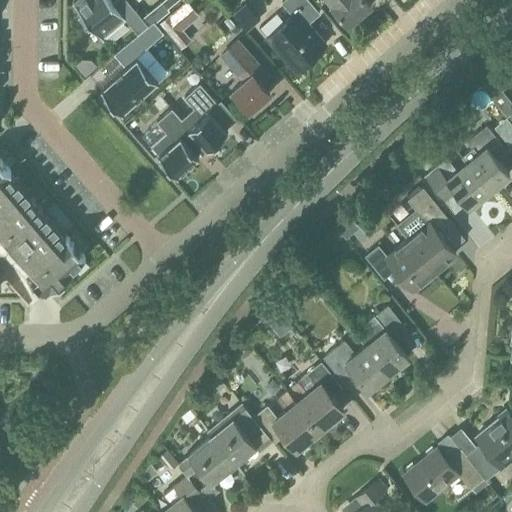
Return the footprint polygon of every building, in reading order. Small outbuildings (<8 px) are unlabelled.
[(76,0),(73,3),(74,4),(75,5),(82,14),(80,16),(79,16),(87,26),(88,25),(87,25),(90,23),(104,40),(105,39),(104,37),(127,19),(138,33),(149,24),(128,0),(114,0),(113,2),(111,0),(76,0)] [(293,14),(267,37),(296,70),(327,43),(309,23),(321,12),(310,0),(283,0),(282,2),(293,14)] [(327,0),(349,25),(372,5),(367,0),(327,0)] [(183,29),(184,28),(171,13),(159,22),(181,48),(192,39),(183,29)] [(138,34),(114,53),(126,65),(101,87),(123,112),(159,80),(137,55),(164,32),(154,20),(148,25),(138,34)] [(261,83),(271,74),(239,37),(220,54),(243,81),(232,90),(249,110),(270,93),(261,83)] [(503,111),(505,113),(510,119),(511,121),(511,105),(511,106),(510,105),(506,108),(491,90),(507,77),(501,71),(483,85),(488,92),(503,111)] [(195,107),(182,118),(209,147),(211,150),(221,142),(218,139),(228,130),(226,128),(237,118),(221,99),(218,102),(200,82),(185,96),(195,107)] [(174,171),(178,175),(199,156),(197,153),(205,147),(207,149),(209,147),(182,118),(172,107),(157,120),(167,131),(152,145),(159,153),(162,157),(159,160),(171,174),(174,171)] [(495,121),(499,127),(510,119),(505,113),(495,121)] [(461,156),(468,164),(491,192),(509,176),(497,161),(508,151),(487,125),(467,141),(472,147),(461,156)] [(0,246),(6,247),(32,278),(45,292),(46,291),(51,287),(52,288),(74,269),(72,268),(86,256),(67,234),(65,236),(10,172),(11,170),(0,157),(0,246)] [(491,192),(468,164),(459,171),(447,157),(426,174),(448,201),(456,194),(470,210),(491,192)] [(417,209),(398,225),(409,238),(436,271),(456,254),(451,249),(465,238),(432,197),(424,187),(409,199),(417,209)] [(413,290),(436,271),(409,238),(388,255),(379,244),(365,255),(384,278),(396,269),(413,290)] [(359,335),(367,345),(389,373),(407,359),(396,344),(410,332),(388,304),(369,319),(368,327),(359,335)] [(389,373),(367,345),(357,353),(345,339),(323,356),(346,384),(355,376),(368,392),(389,373)] [(298,381),(289,389),(322,429),(343,412),(331,397),(343,386),(322,360),(308,372),(297,380),(298,381)] [(296,450),(322,429),(289,389),(277,398),(286,410),(278,416),(268,404),(254,416),(273,440),(275,442),(284,435),(296,450)] [(273,440),(254,416),(243,403),(228,415),(209,431),(236,464),(257,447),(260,451),(273,440)] [(476,445),(465,454),(468,458),(484,478),(485,479),(500,467),(501,469),(511,459),(511,420),(504,411),(497,417),(499,420),(476,438),(480,442),(476,445)] [(214,483),(236,464),(209,431),(208,432),(211,438),(179,464),(186,473),(204,495),(208,499),(220,490),(214,483)] [(471,489),(484,478),(468,458),(465,454),(460,448),(446,460),(437,450),(405,477),(426,503),(460,475),(471,489)] [(172,469),(178,463),(179,462),(176,459),(168,449),(167,450),(161,455),(172,469)] [(193,511),(189,506),(204,495),(186,473),(162,493),(171,504),(161,511),(193,511)] [(383,511),(374,500),(388,488),(379,477),(356,496),(365,507),(358,511),(383,511)]
